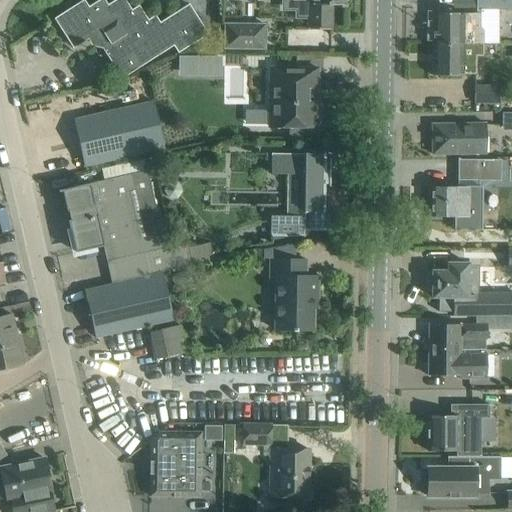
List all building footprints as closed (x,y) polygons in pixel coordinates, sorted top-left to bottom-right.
[(73,49),(93,35),(121,79),(173,46),(178,53),(208,34),(188,4),(159,23),(155,15),(147,20),(138,5),(131,10),(124,0),(114,0),(107,5),(104,0),(98,0),(88,7),(83,0),(82,0),(53,19),(73,49)] [(307,19),(307,30),(331,30),(331,5),(345,5),(345,0),(296,0),(297,4),(296,4),(295,19),(307,19)] [(511,0),(476,0),(477,8),(481,8),(498,8),(511,8),(511,0)] [(432,13),(432,44),(483,45),(484,31),(480,27),(480,14),(476,14),(452,13),(432,13)] [(264,49),(265,25),(225,24),(224,48),(264,49)] [(432,44),(432,75),(452,76),(461,76),(461,74),(476,74),(476,56),(483,56),(483,45),(432,44)] [(177,57),(177,76),(220,77),(220,58),(177,57)] [(270,68),(269,127),(317,128),(317,102),(313,102),(313,88),(317,88),(318,68),(270,68)] [(499,86),(475,86),(475,105),(499,105),(499,86)] [(163,148),(152,102),(74,120),(85,166),(163,148)] [(486,154),(486,124),(431,124),(432,154),(486,154)] [(270,216),(270,235),(304,237),(304,230),(329,230),(329,210),(324,210),(324,182),(329,182),(329,162),(324,162),(324,154),(304,153),(304,154),(271,154),(270,174),(287,174),(304,174),(304,216),(285,216),(270,216)] [(500,181),(500,161),(458,160),(458,181),(500,181)] [(103,181),(59,191),(59,192),(62,191),(66,211),(68,211),(70,220),(68,220),(73,241),(75,252),(103,246),(103,247),(112,285),(162,273),(170,271),(192,266),(185,235),(163,240),(162,237),(159,221),(147,171),(104,180),(103,181)] [(434,197),(430,197),(430,217),(457,217),(456,231),(478,231),(479,187),(457,186),(457,187),(434,187),(434,197)] [(305,275),(305,259),(271,259),(270,286),(276,286),(276,331),(312,331),(312,299),(316,299),(317,275),(305,275)] [(511,315),(511,294),(475,294),(475,277),(486,277),(486,264),(468,264),(448,263),(448,271),(432,271),(432,297),(438,297),(438,309),(441,312),(452,312),(452,316),(475,316),(487,316),(511,315)] [(112,285),(84,291),(95,338),(114,333),(173,320),(167,293),(162,273),(112,285)] [(0,316),(0,368),(3,368),(22,364),(16,335),(12,336),(8,316),(8,315),(0,316)] [(150,332),(157,359),(186,352),(179,325),(150,332)] [(484,339),(486,339),(486,325),(428,325),(428,350),(484,351),(484,339)] [(484,351),(428,350),(428,376),(458,376),(458,378),(486,378),(486,364),(484,364),(484,351)] [(450,416),(427,416),(427,451),(456,451),(456,456),(481,456),(481,455),(479,455),(479,417),(488,417),(488,405),(450,405),(450,416)] [(204,423),(204,440),(221,440),(221,423),(204,423)] [(243,423),(243,444),(244,444),(270,444),(270,427),(270,424),(243,423)] [(223,425),(222,453),(233,453),(233,425),(223,425)] [(158,433),(150,440),(149,496),(199,497),(200,433),(158,433)] [(270,451),(276,451),(276,494),(270,494),(270,497),(308,497),(308,449),(270,449),(270,451)] [(447,458),(448,458),(448,468),(427,468),(427,481),(423,481),(423,494),(427,494),(427,497),(475,497),(475,493),(487,493),(487,478),(499,478),(499,458),(500,458),(500,456),(447,456),(447,458)] [(52,496),(44,458),(0,467),(0,470),(1,477),(0,477),(0,501),(6,500),(8,505),(12,505),(11,500),(21,498),(24,511),(53,511),(54,511),(50,496),(52,496)]
